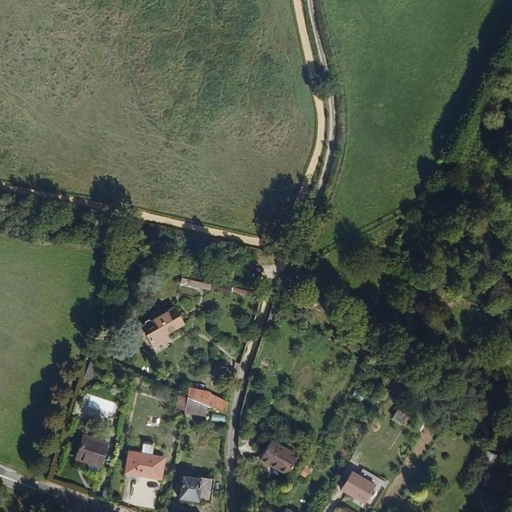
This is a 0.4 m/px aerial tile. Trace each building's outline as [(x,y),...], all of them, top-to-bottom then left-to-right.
[(211,272),(212,268),(193,263),(192,272),(207,275),(208,272),(211,272)] [(232,281),(233,273),(223,270),(221,278),(232,281)] [(241,283),(242,275),(233,273),(232,281),(241,283)] [(182,278),(181,285),(211,291),(212,284),(182,278)] [(196,313),(186,297),(154,315),(166,336),(179,329),(177,324),(196,313)] [(225,414),(228,403),(208,396),(207,394),(186,389),(185,398),(205,407),(225,414)] [(422,398),(412,392),(409,396),(419,402),(422,398)] [(413,412),(419,402),(409,396),(403,405),(413,412)] [(203,418),(205,407),(185,398),(182,411),(203,418)] [(397,408),(395,420),(405,422),(408,411),(397,408)] [(169,468),(173,446),(160,444),(162,431),(152,429),(150,442),(137,440),(133,462),(169,468)] [(293,469),(307,450),(279,433),(267,451),(293,469)] [(107,465),(113,444),(88,436),(82,457),(107,465)] [(371,495),(383,477),(360,462),(349,480),(371,495)] [(219,499),(223,477),(193,471),(189,493),(219,499)]
